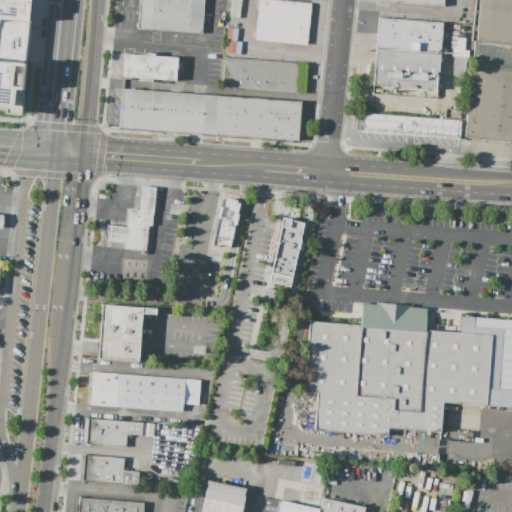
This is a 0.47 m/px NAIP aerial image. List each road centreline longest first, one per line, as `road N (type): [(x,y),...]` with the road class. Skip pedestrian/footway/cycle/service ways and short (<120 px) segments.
road 1 (primary): [(56,152),(13,511)]
road 2 (residential): [(22,199),(1,408)]
road 3 (residential): [(325,173),(342,0)]
road 4 (primary): [(62,310),(83,156)]
road 5 (primary): [(69,0),(56,152)]
road 6 (primary): [(83,156),(95,25)]
road 7 (secondary): [(83,156),(210,165)]
